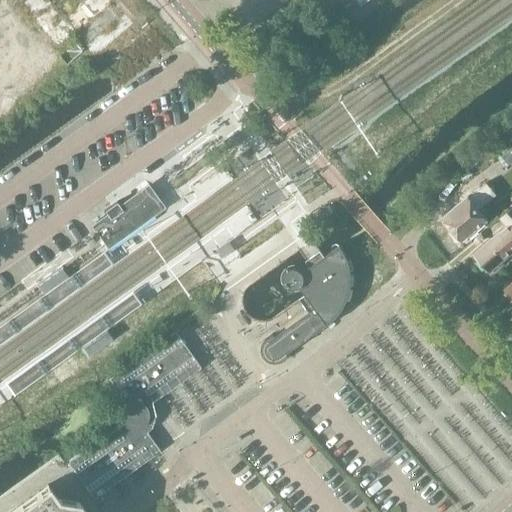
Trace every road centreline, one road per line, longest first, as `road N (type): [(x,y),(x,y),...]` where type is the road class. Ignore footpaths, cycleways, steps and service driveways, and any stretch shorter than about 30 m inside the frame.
road 1 (track): [(246,84),(294,96),(320,92),(461,0)]
road 2 (residential): [(511,383),(416,273)]
